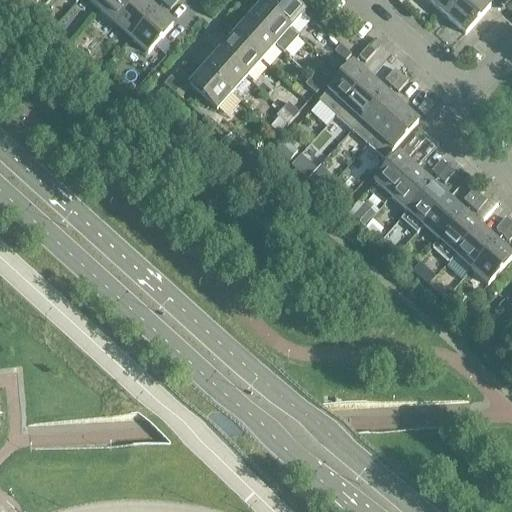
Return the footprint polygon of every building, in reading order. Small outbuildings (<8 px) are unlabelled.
[(86,0),(99,11),(108,0),(86,0)] [(108,0),(99,11),(115,25),(137,0),(108,0)] [(142,0),(137,0),(115,25),(131,40),(156,12),(142,0)] [(170,10),(178,0),(166,0),(163,4),(170,10)] [(304,14),(288,0),(266,0),(261,6),(289,30),(304,14)] [(438,0),(433,6),(449,21),(467,0),(438,0)] [(481,0),(467,0),(449,21),(466,36),(491,8),(481,0)] [(289,30),(261,6),(247,22),(275,47),(289,30)] [(156,12),(131,40),(148,55),(173,27),(156,12)] [(275,47),(247,22),(233,38),(260,63),(275,47)] [(260,63),(233,38),(218,54),(246,79),(260,63)] [(340,46),(334,53),(345,62),(351,56),(340,46)] [(368,47),(359,58),(366,64),(375,53),(368,47)] [(246,79),(218,54),(204,70),(232,95),(246,79)] [(353,65),(318,103),(335,118),(369,80),(353,65)] [(232,95),(204,70),(189,87),(217,111),(232,95)] [(392,87),(401,77),(395,71),(385,81),(392,87)] [(322,88),(328,82),(317,72),(311,79),(322,88)] [(398,94),(408,83),(401,77),(392,87),(398,94)] [(175,95),(181,89),(170,79),(164,85),(175,95)] [(322,88),(311,79),(305,85),(316,95),(322,88)] [(369,80),(335,118),(351,133),(385,94),(369,80)] [(385,94),(351,133),(367,147),(401,109),(385,94)] [(424,117),(434,106),(427,100),(418,111),(424,117)] [(293,121),(299,114),(288,104),(282,111),(293,121)] [(401,109),(367,147),(383,162),(418,124),(401,109)] [(293,121),(282,111),(276,118),(287,127),(293,121)] [(422,145),(415,138),(405,149),(412,156),(422,145)] [(298,153),(285,142),(275,151),(289,163),(298,153)] [(399,156),(374,184),(391,199),(415,171),(399,156)] [(438,178),(448,168),(441,162),(431,172),(438,178)] [(300,174),(306,167),(301,163),(295,169),(300,174)] [(438,178),(445,184),(454,193),(467,178),(458,169),(454,174),(448,168),(438,178)] [(415,171),(391,199),(407,213),(432,186),(415,171)] [(432,186),(407,213),(423,228),(448,200),(432,186)] [(470,207),(479,197),(473,191),(463,201),(470,207)] [(350,207),(360,224),(383,210),(373,193),(350,207)] [(477,213),(486,203),(479,197),(470,207),(477,213)] [(448,200),(423,228),(439,242),(464,214),(448,200)] [(464,214),(439,242),(455,256),(480,229),(464,214)] [(502,236),(511,225),(505,220),(496,230),(502,236)] [(509,242),(511,238),(511,225),(502,236),(509,242)] [(480,229),(455,256),(471,271),(496,243),(480,229)] [(511,257),(496,243),(471,271),(488,286),(511,258),(511,257)] [(439,290),(444,285),(436,278),(432,284),(439,290)] [(511,314),(511,308),(504,301),(498,308),(509,318),(511,314)]
